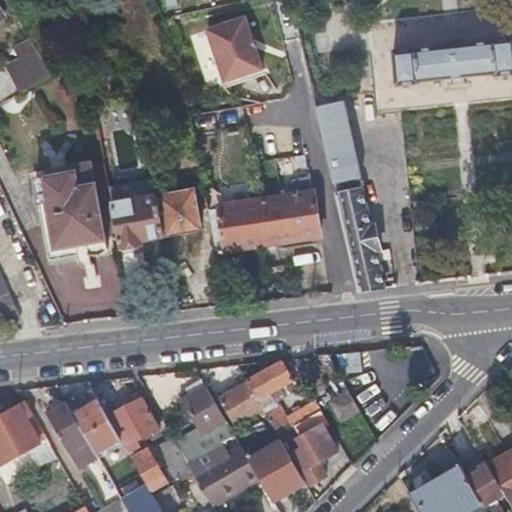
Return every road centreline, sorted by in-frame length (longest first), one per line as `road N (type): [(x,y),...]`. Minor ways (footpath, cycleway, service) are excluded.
road 1 (secondary): [(0,361),(491,306)]
road 2 (residential): [(333,511),(472,373),(491,306)]
